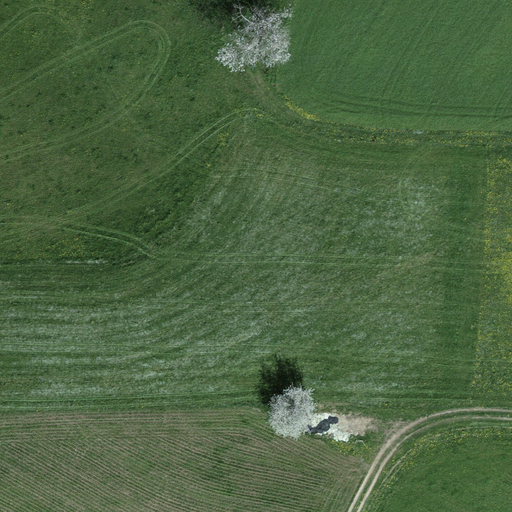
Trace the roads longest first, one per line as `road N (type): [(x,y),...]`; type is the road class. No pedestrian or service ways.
road 1 (track): [(246,0),(252,75),(272,105),(313,131),(511,148)]
road 2 (track): [(358,511),(385,465),(418,439),(446,424),(511,419)]
